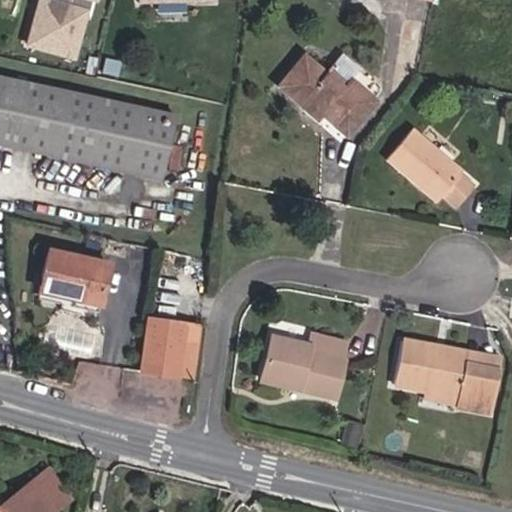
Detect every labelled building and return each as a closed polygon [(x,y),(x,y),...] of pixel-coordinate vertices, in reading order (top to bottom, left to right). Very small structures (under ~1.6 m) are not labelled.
[(50,0),(50,4),(40,1),(28,45),(72,58),(84,14),(67,9),(69,0),(50,0)] [(376,102),(350,81),(343,90),(303,57),(277,87),(309,114),(314,109),(321,115),(347,137),(376,102)] [(0,145),(160,180),(174,115),(0,77),(0,145)] [(321,115),(314,109),(309,114),(317,120),(321,115)] [(461,173),(410,130),(386,160),(411,181),(417,174),(442,196),(456,207),(473,187),(459,175),(461,173)] [(442,196),(417,174),(411,181),(436,202),(442,196)] [(98,307),(108,265),(46,251),(37,293),(98,307)] [(179,378),(185,325),(145,320),(139,374),(179,380),(179,378)] [(194,380),(200,327),(185,325),(179,378),(194,380)] [(334,400),(344,361),(342,361),(346,344),(310,335),(308,346),(270,337),(261,377),(298,386),(297,390),(334,400)] [(490,415),(499,371),(464,364),(466,353),(401,340),(392,386),(423,393),(458,399),(457,405),(456,408),(490,415)] [(499,371),(501,359),(466,353),(464,364),(499,371)] [(298,386),(261,377),(260,381),(297,390),(298,386)] [(457,405),(458,399),(423,393),(422,399),(457,405)] [(357,448),(363,425),(346,422),(341,444),(357,448)] [(0,511),(54,511),(69,500),(46,470),(0,505),(0,511)]
